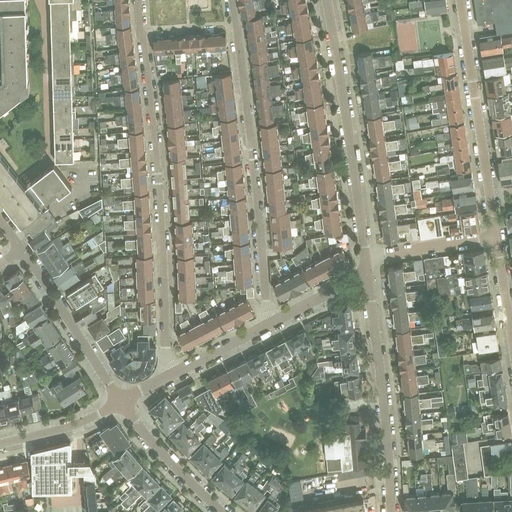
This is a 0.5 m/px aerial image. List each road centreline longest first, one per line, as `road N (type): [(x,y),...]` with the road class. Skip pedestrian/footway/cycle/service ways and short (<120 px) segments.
road 1 (residential): [(172,374),(137,0)]
road 2 (residential): [(272,322),(231,0)]
road 3 (residential): [(326,0),(365,256)]
road 4 (residential): [(462,0),(496,237)]
road 5 (residential): [(391,511),(367,277)]
road 6 (residential): [(119,402),(20,248)]
road 7 (residential): [(222,511),(119,402)]
road 8 (residential): [(365,256),(496,237)]
road 9 (residential): [(0,444),(119,402)]
